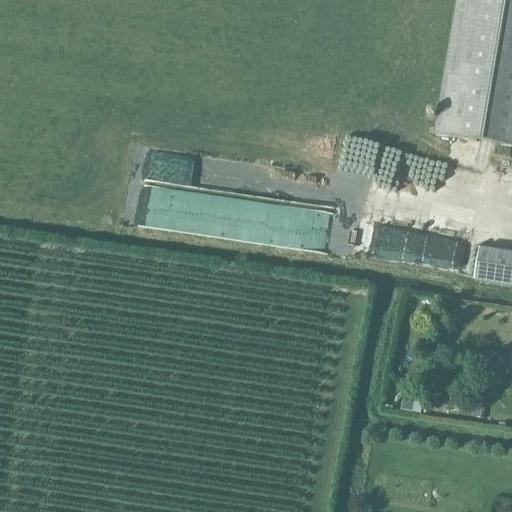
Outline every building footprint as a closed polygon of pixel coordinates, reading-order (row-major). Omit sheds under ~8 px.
[(511,0),(458,0),(436,135),(511,147),(511,0)] [(335,171),(403,194),(413,164),(346,141),(335,171)] [(507,188),(503,169),(485,173),(490,192),(507,188)] [(354,212),(354,214),(409,221),(413,195),(371,189),(370,196),(344,193),(346,184),(338,183),(334,210),(354,212)] [(371,257),(411,259),(412,232),(372,230),(371,257)] [(511,291),(511,258),(480,254),(475,286),(511,291)]
